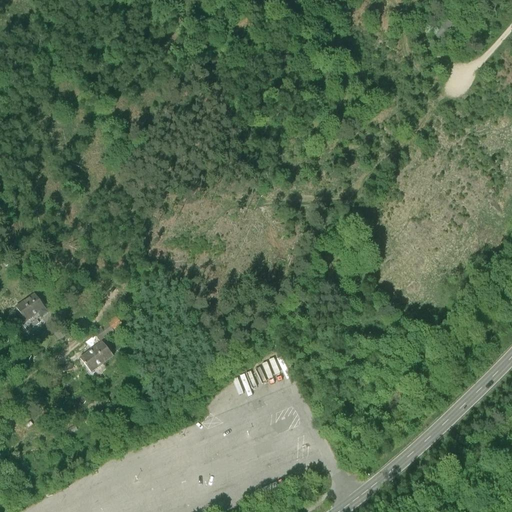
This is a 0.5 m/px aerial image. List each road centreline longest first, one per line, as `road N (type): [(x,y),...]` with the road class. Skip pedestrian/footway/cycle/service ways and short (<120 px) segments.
road 1 (track): [(300,511),(424,420),(511,297)]
road 2 (secondary): [(511,359),(334,511)]
road 3 (unknown): [(234,425),(37,511)]
road 4 (unknown): [(111,511),(306,429)]
